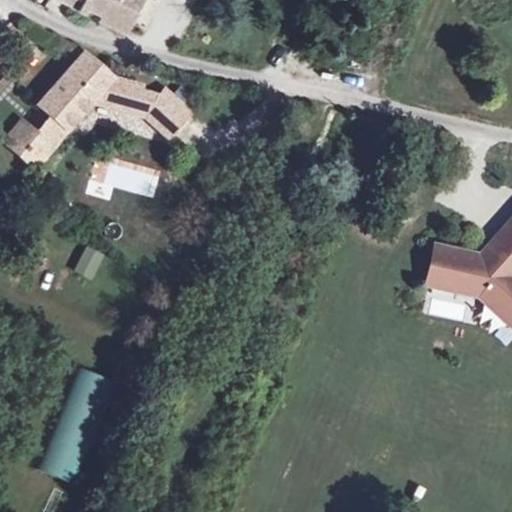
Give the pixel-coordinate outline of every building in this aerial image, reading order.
[(79,0),(126,24),(139,0),(79,0)] [(42,104),(54,114),(64,123),(73,130),(97,102),(115,81),(87,53),(42,104)] [(115,81),(97,102),(132,113),(141,89),(143,83),(119,76),(115,81)] [(149,119),(165,96),(141,89),(132,113),(149,119)] [(168,92),(165,96),(149,119),(173,136),(192,111),(168,92)] [(39,169),(73,130),(64,123),(54,114),(34,134),(24,125),(10,141),(39,169)] [(433,243),(424,288),(477,299),(511,329),(511,215),(479,252),(433,243)] [(73,273),(92,281),(103,256),(84,248),(73,273)] [(511,332),(495,319),(486,329),(507,346),(511,339),(511,332)] [(73,367),(39,472),(79,485),(113,379),(73,367)]
